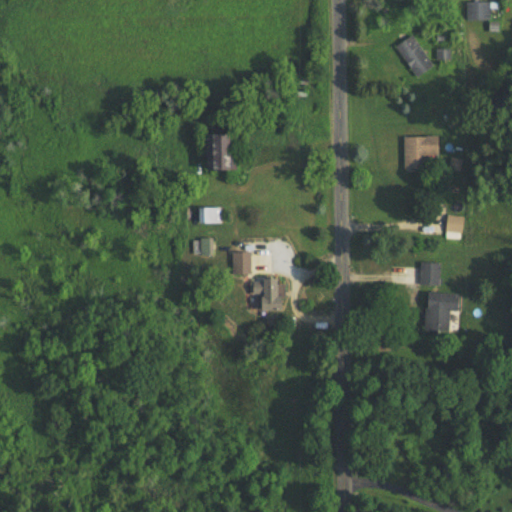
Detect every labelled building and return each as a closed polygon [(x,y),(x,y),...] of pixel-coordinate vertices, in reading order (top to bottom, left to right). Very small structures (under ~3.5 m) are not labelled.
[(491,2),(466,2),(466,21),(491,21),(491,2)] [(397,46),(417,79),(435,68),(415,36),(397,46)] [(227,170),(246,170),(246,125),(227,125),(227,170)] [(406,170),(430,170),(430,156),(441,156),(441,137),(406,137),(406,170)] [(222,208),(202,208),(202,224),(222,224),(222,208)] [(447,233),(465,233),(465,218),(448,217),(447,233)] [(234,253),(234,276),(253,276),(253,253),(234,253)] [(440,286),(440,262),(420,262),(420,286),(440,286)] [(266,310),(289,309),(288,279),(251,280),(251,296),(266,295),(266,310)] [(461,312),(461,295),(428,294),(426,331),(453,332),(454,311),(461,312)]
